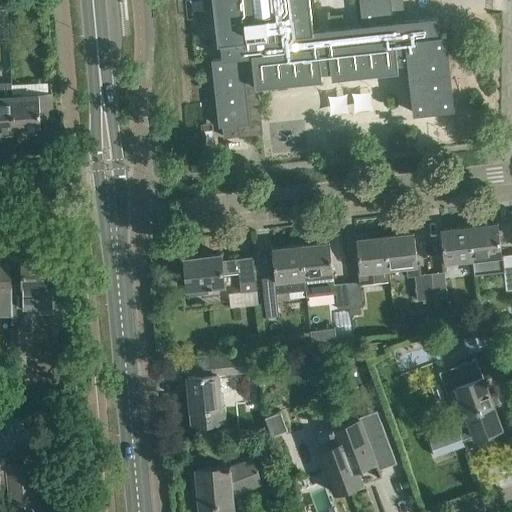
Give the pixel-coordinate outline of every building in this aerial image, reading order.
[(222,58),(211,59),(219,126),(223,125),(224,136),(262,132),(256,85),(322,78),(321,71),(331,70),(331,77),(398,69),(397,62),(407,61),(413,112),(454,108),(446,33),(441,34),(439,15),(404,19),(401,0),(359,0),(363,24),(313,29),(309,0),(212,0),(218,43),(220,43),(222,58)] [(0,130),(14,130),(12,96),(11,80),(0,80),(0,130)] [(40,118),(53,117),(51,92),(38,93),(38,94),(12,96),(14,130),(41,129),(40,118)] [(397,131),(390,136),(390,144),(398,148),(405,144),(404,135),(397,131)] [(511,288),(511,253),(501,254),(497,222),(469,225),(473,258),(474,274),(504,271),(506,289),(511,288)] [(473,258),(469,225),(441,228),(444,261),(473,258)] [(383,234),(388,267),(406,265),(407,276),(414,275),(414,274),(420,273),(419,263),(417,264),(413,231),(383,234)] [(360,283),(389,279),(390,279),(388,267),(383,234),(356,237),(360,270),(358,270),(359,280),(359,283),(360,283)] [(329,241),(299,244),(304,287),(334,284),(334,283),(329,241)] [(276,291),(304,287),(299,244),(272,247),(277,289),(263,291),(266,316),(279,314),(276,291)] [(241,291),(256,289),(253,256),(221,259),(220,254),(184,258),(187,288),(189,288),(189,294),(209,292),(208,287),(212,287),(212,285),(224,284),(223,273),(238,272),(241,291)] [(56,276),(53,276),(53,258),(22,258),(23,306),(37,306),(37,304),(53,303),(53,288),(53,285),(56,285),(56,276)] [(0,307),(11,307),(10,266),(0,265),(0,307)] [(444,271),(432,272),(435,297),(447,296),(444,271)] [(420,273),(414,274),(414,275),(417,299),(435,297),(432,272),(420,273)] [(359,280),(348,282),(351,313),(361,312),(360,305),(363,305),(360,283),(359,283),(359,280)] [(348,282),(334,283),(334,284),(335,284),(337,308),(350,306),(351,313),(348,282)] [(468,317),(469,325),(479,324),(478,316),(468,317)] [(26,375),(25,322),(11,322),(12,376),(26,375)] [(459,327),(468,351),(482,346),(489,344),(482,325),(459,327)] [(317,329),(311,330),(312,342),(312,344),(319,343),(319,341),(317,329)] [(366,340),(371,352),(385,346),(383,338),(366,340)] [(256,352),(247,353),(249,370),(258,369),(256,352)] [(247,353),(219,356),(194,359),(195,375),(187,376),(192,425),(222,423),(217,374),(249,370),(247,353)] [(435,454),(435,455),(464,445),(461,437),(471,433),(473,437),(501,427),(491,400),(498,397),(495,391),(489,393),(476,358),(471,359),(472,359),(458,364),(459,367),(441,373),(462,429),(430,441),(435,454)] [(265,416),(272,435),(287,430),(280,410),(265,416)] [(359,415),(329,427),(329,428),(332,427),(337,441),(318,448),(335,493),(363,482),(357,467),(375,461),(378,469),(396,462),(381,421),(364,427),(359,415)] [(195,510),(199,509),(199,511),(206,511),(234,510),(232,495),(262,483),(252,457),(229,466),(196,469),(196,472),(192,473),(195,510)] [(0,511),(25,511),(24,488),(50,487),(48,460),(51,460),(51,458),(13,460),(13,462),(14,462),(15,466),(0,467),(0,511)]
